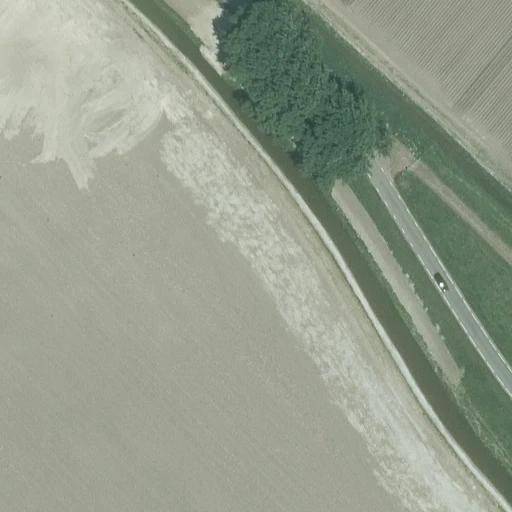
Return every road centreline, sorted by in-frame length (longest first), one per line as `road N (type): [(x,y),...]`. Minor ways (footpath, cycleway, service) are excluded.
road 1 (unclassified): [(511,386),(332,107),(235,0)]
road 2 (track): [(511,262),(367,128),(332,107)]
